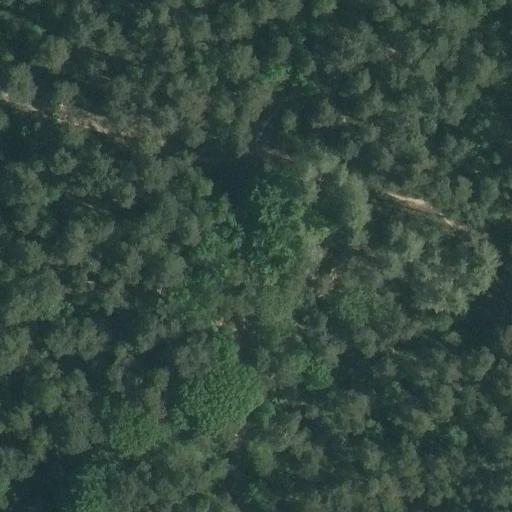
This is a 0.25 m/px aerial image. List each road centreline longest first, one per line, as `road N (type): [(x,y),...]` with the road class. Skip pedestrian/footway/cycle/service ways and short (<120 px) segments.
road 1 (track): [(253,161),(240,511)]
road 2 (track): [(253,161),(200,157),(0,95)]
road 3 (track): [(307,0),(264,132)]
